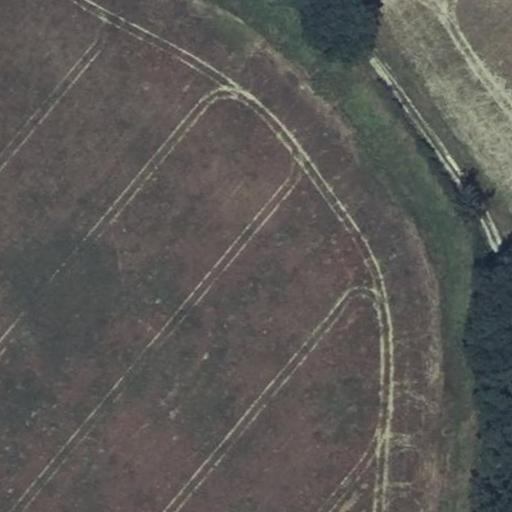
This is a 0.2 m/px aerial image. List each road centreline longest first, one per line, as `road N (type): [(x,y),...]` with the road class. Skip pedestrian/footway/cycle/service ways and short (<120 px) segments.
road 1 (track): [(324,0),(511,237)]
road 2 (unclassified): [(489,511),(499,404),(511,358)]
